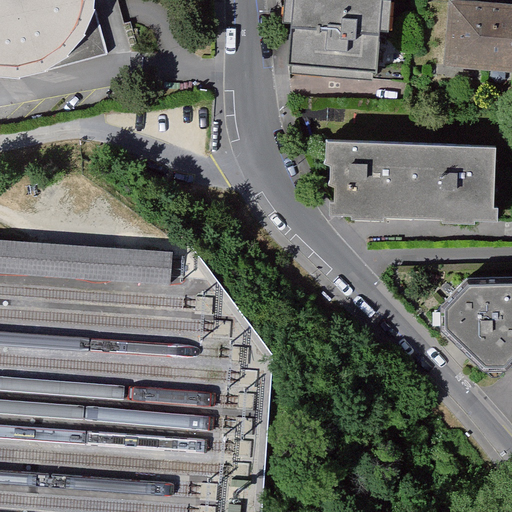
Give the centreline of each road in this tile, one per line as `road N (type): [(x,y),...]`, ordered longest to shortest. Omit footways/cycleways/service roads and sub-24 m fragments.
road 1 (residential): [(246,0),(265,170),(338,258)]
road 2 (residential): [(338,258),(511,449)]
road 3 (residential): [(511,255),(338,258)]
